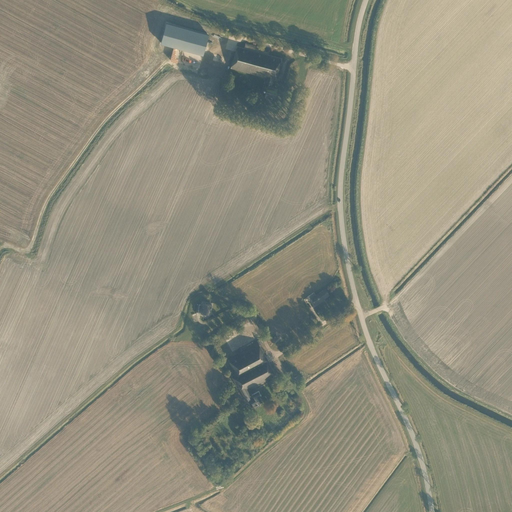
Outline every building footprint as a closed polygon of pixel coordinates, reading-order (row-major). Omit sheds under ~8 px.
[(208,34),(167,23),(161,43),(202,54),(208,34)] [(273,79),(277,80),(278,74),(277,74),(281,58),(268,55),(270,50),(245,43),(244,48),(236,46),(230,68),(267,78),(266,81),(264,80),(262,89),(264,89),(262,94),(263,94),(262,95),(266,96),(266,95),(275,97),(277,89),(271,87),(273,79)] [(329,295),(325,289),(316,295),(314,292),(307,296),(309,299),(311,298),(316,304),(323,300),(322,299),(329,295)] [(210,309),(211,309),(212,305),(204,303),(203,307),(204,307),(203,313),(209,314),(210,309)] [(262,343),(260,338),(257,340),(258,343),(228,359),(235,373),(231,376),(238,388),(239,387),(247,402),(249,401),(252,407),(254,405),(256,408),(260,405),(259,402),(262,401),(259,396),(261,395),(259,390),(250,395),(248,390),(249,389),(249,390),(276,376),(259,344),(262,343)]
